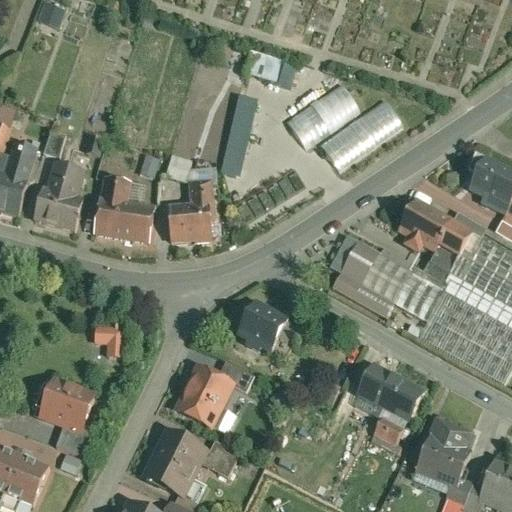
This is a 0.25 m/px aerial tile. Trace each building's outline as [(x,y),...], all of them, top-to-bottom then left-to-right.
[(73,10),(51,2),(43,23),(65,31),(73,10)] [(286,86),(293,62),(263,53),(256,78),(286,86)] [(291,121),(331,94),(320,77),(273,110),(284,126),(291,121)] [(324,144),(368,113),(347,83),(331,94),(291,121),(312,152),(324,144)] [(344,172),(407,128),(387,100),(368,113),(324,144),(344,172)] [(8,106),(0,125),(15,131),(22,112),(8,106)] [(0,125),(0,124),(0,154),(3,156),(4,154),(7,155),(17,132),(15,131),(0,125)] [(49,156),(65,162),(74,137),(58,131),(49,156)] [(105,158),(110,142),(102,140),(97,156),(105,158)] [(0,210),(25,218),(36,185),(34,184),(45,152),(20,144),(15,158),(7,155),(4,154),(3,156),(0,165),(0,210)] [(226,161),(204,154),(201,164),(222,171),(226,161)] [(166,160),(151,155),(146,172),(161,177),(166,160)] [(193,186),(200,164),(178,157),(171,180),(193,186)] [(511,170),(489,160),(473,193),(487,200),(484,206),(507,217),(511,206),(511,170)] [(39,222),(80,234),(90,202),(85,200),(93,173),(60,163),(52,190),(50,189),(39,222)] [(100,178),(95,202),(105,205),(108,183),(121,185),(121,183),(100,178)] [(100,238),(155,247),(161,209),(149,207),(135,205),(138,188),(131,187),(121,185),(108,183),(105,205),(100,238)] [(131,187),(138,188),(135,205),(149,207),(153,187),(132,184),(131,187)] [(174,208),(177,247),(219,244),(218,225),(220,225),(218,186),(196,188),(197,207),(174,208)] [(455,223),(422,204),(404,236),(412,240),(408,247),(425,256),(429,250),(438,255),(458,265),(475,234),(455,223)] [(461,214),(455,223),(475,234),(511,254),(511,242),(498,234),(461,214)] [(498,234),(511,242),(511,226),(504,222),(498,234)] [(511,254),(475,234),(458,265),(454,273),(458,275),(452,285),(449,291),(511,325),(511,254)] [(368,287),(386,256),(352,237),(334,269),(347,276),(368,287)] [(386,256),(414,272),(418,266),(389,250),(386,256)] [(452,285),(458,275),(454,273),(458,265),(438,255),(428,272),(452,285)] [(432,322),(449,291),(414,272),(386,256),(368,287),(401,306),(432,322)] [(368,287),(347,276),(339,291),(393,321),(401,306),(368,287)] [(511,376),(511,325),(449,291),(432,322),(423,338),(507,385),(511,376)] [(295,322),(263,305),(246,338),(278,355),(295,322)] [(113,347),(111,359),(126,362),(131,332),(104,328),(101,345),(113,347)] [(382,365),(363,397),(413,426),(432,394),(382,365)] [(229,366),(223,379),(238,387),(256,396),(262,383),(229,366)] [(223,379),(200,367),(177,413),(215,432),(238,387),(223,379)] [(47,380),(33,417),(64,430),(87,439),(90,432),(103,399),(60,382),(59,385),(47,380)] [(336,406),(346,388),(331,380),(322,398),(336,406)] [(362,398),(351,392),(340,410),(351,416),(362,398)] [(410,433),(389,422),(379,440),(400,451),(410,433)] [(458,504),(466,486),(479,456),(474,454),(481,439),(443,423),(416,486),(458,504)] [(87,439),(64,430),(57,448),(86,459),(96,435),(90,432),(87,439)] [(212,454),(168,432),(143,481),(178,499),(187,503),(212,454)] [(208,466),(231,480),(244,458),(221,444),(208,466)] [(38,511),(55,471),(0,448),(0,497),(36,511),(38,511)] [(511,511),(511,469),(502,465),(491,492),(486,503),(490,505),(507,511),(511,511)] [(470,509),(478,491),(466,486),(458,504),(470,509)] [(486,503),(491,492),(480,487),(478,491),(470,509),(477,511),(487,511),(490,505),(486,503)] [(187,503),(178,499),(174,508),(182,511),(196,511),(198,509),(187,503)]
